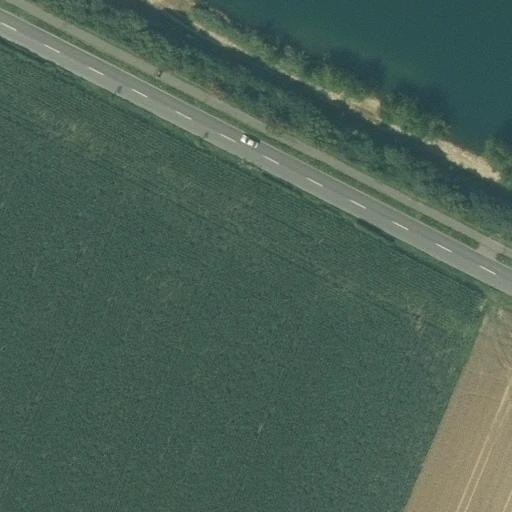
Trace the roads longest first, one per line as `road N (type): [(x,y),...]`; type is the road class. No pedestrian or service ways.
road 1 (tertiary): [(511,280),(0,19)]
road 2 (track): [(511,186),(200,33),(174,0)]
